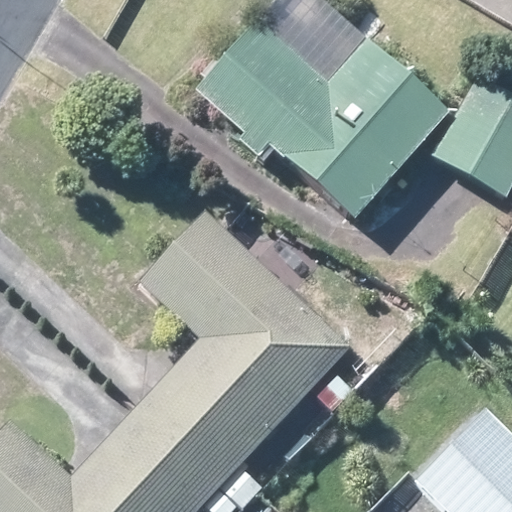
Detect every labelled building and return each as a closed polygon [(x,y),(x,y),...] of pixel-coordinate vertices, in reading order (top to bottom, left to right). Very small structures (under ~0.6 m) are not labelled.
[(370,38),(379,28),(385,20),(362,0),(286,0),(275,13),(203,93),(217,105),(252,137),(246,144),(265,160),(267,159),(278,146),(347,206),(362,220),(457,115),(370,38)] [(511,191),(511,95),(482,78),(439,156),(510,196),(511,191)] [(294,290),(257,256),(212,216),(149,284),(209,338),(141,411),(245,506),(248,509),(269,488),(245,466),(355,347),(294,290)] [(216,511),(239,511),(245,506),(141,411),(78,481),(64,468),(17,425),(0,443),(0,511),(203,511),(209,506),(216,511)] [(425,481),(456,511),(511,511),(511,435),(490,415),(425,481)]
